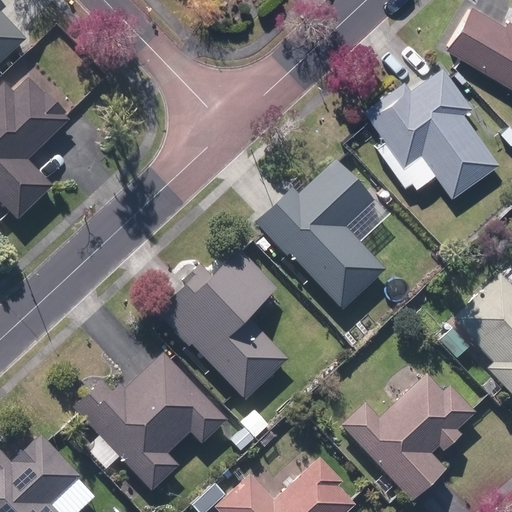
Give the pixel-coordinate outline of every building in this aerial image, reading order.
[(444,47),(511,87),(511,20),(507,17),(503,24),(489,15),(470,4),(444,47)] [(0,68),(26,44),(9,26),(0,17),(5,12),(0,6),(0,68)] [(419,151),(450,195),(498,160),(462,110),(471,104),(441,63),(422,76),(409,86),(404,78),(363,108),(402,163),(419,151)] [(0,89),(0,206),(17,224),(52,191),(27,164),(51,141),(68,125),(64,120),(65,118),(45,97),(42,99),(27,82),(12,97),(3,87),(0,89)] [(287,251),(339,309),(384,268),(345,224),(373,200),(335,158),(298,192),(292,185),(253,219),(284,254),(287,251)] [(189,343),(244,400),(286,357),(246,315),(275,286),(236,246),(208,272),(197,261),(180,278),(183,282),(175,289),(154,310),(187,345),(189,343)] [(511,284),(500,271),(451,316),(491,361),(485,367),(511,394),(511,284)] [(437,338),(453,358),(467,346),(451,327),(437,338)] [(71,406),(150,490),(177,464),(165,451),(188,430),(199,442),(225,418),(161,351),(145,366),(123,387),(118,383),(110,390),(99,379),(71,406)] [(455,390),(448,383),(441,390),(425,372),(377,416),(364,402),(340,423),(409,499),(426,485),(445,467),(430,452),(437,445),(442,449),(460,433),(455,428),(474,411),(465,402),(455,390)] [(239,422),(254,437),(268,424),(252,409),(239,422)] [(0,511),(73,511),(92,494),(76,477),(79,474),(40,433),(9,462),(0,452),(0,511)] [(212,506),(218,511),(344,511),(354,503),(336,485),(341,480),(318,456),(272,498),(248,472),(212,506)] [(201,511),(224,492),(214,482),(189,504),(196,511),(201,511)]
